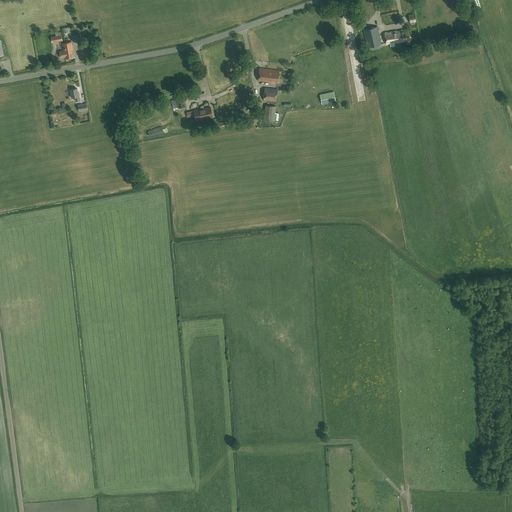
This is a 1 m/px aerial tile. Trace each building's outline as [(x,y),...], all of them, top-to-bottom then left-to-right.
[(377,26),(363,30),(367,47),(381,44),(377,26)] [(397,31),(396,31),(398,43),(406,41),(409,40),(409,41),(411,41),(409,29),(400,30),(400,32),(397,32),(397,31)] [(395,43),(398,43),(396,31),(390,32),(390,33),(387,33),(387,32),(384,33),(386,44),(389,44),(389,43),(395,42),(395,43)] [(63,50),(73,48),(71,42),(72,42),(72,41),(62,43),(63,50)] [(74,57),(73,48),(63,50),(63,51),(59,51),(60,57),(64,56),(65,59),(74,57)] [(278,83),(279,70),(259,68),(257,80),(278,83)] [(276,101),(277,89),(264,87),(263,100),(276,101)] [(75,100),(80,100),(78,92),(77,92),(77,88),(70,89),(71,97),(75,97),(75,100)] [(322,103),(335,100),(333,91),(320,94),(322,103)] [(174,95),(178,107),(185,105),(183,93),(174,95)] [(274,121),(276,106),(265,105),(264,120),(274,121)] [(202,108),(204,118),(212,116),(210,107),(202,108)] [(204,118),(202,108),(194,110),(186,112),(187,117),(195,115),(196,120),(204,118)] [(149,136),(163,131),(161,126),(147,131),(149,136)]
